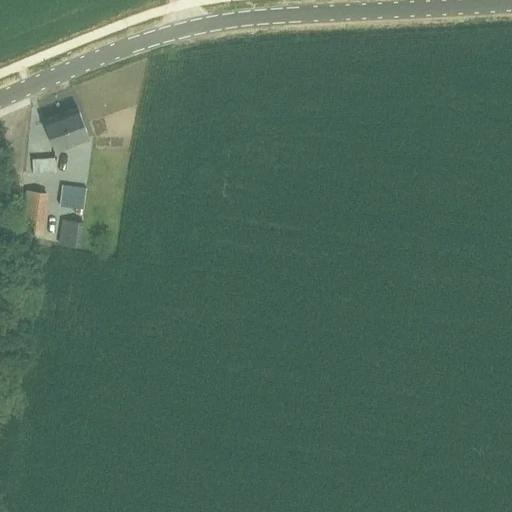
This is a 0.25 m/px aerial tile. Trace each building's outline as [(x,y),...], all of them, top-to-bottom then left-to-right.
[(88,139),(76,109),(42,123),(54,153),(88,139)] [(33,157),(33,173),(55,173),(55,156),(33,157)] [(86,188),(62,185),(59,205),(83,209),(86,188)] [(25,192),(20,230),(43,233),(47,193),(25,192)] [(60,216),(56,246),(81,251),(85,220),(60,216)]
